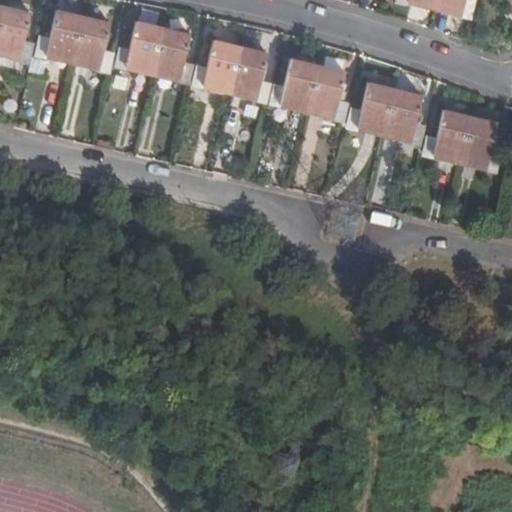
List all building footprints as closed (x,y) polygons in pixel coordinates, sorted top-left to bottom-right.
[(400,0),(401,0),(464,15),(467,0),(400,0)] [(20,42),(26,12),(0,6),(0,52),(22,58),(25,43),(20,42)] [(98,52),(105,22),(56,11),(50,41),(43,40),(39,54),(102,68),(105,54),(98,52)] [(178,65),(185,34),(136,23),(129,53),(121,52),(118,64),(182,79),(185,67),(178,65)] [(257,83),(264,53),(214,41),(207,72),(199,70),(196,83),(259,98),(262,85),(257,83)] [(333,101),(340,72),(292,60),(285,90),(276,88),(273,101),(338,116),(341,103),(333,101)] [(410,124),(417,96),(368,83),(361,113),(353,111),(350,124),(414,140),(417,126),(410,124)] [(486,153),(492,122),(444,111),(437,142),(428,140),(425,153),(491,168),(494,155),(486,153)] [(301,458),(275,451),(267,477),(293,484),(301,458)]
